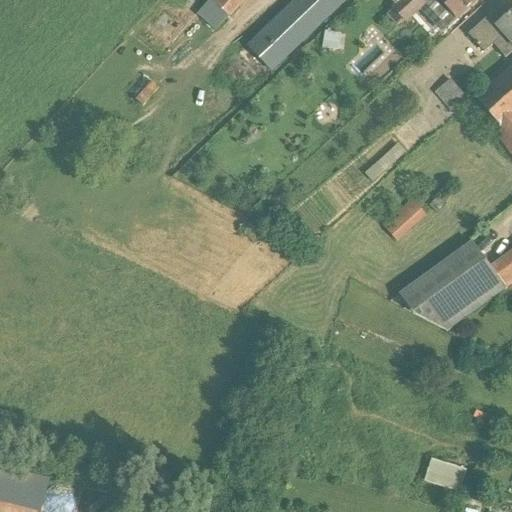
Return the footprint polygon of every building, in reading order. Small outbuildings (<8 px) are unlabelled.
[(244,0),(210,0),(197,16),(215,32),(228,16),(230,17),(243,2),(244,0)] [(272,73),(349,0),(297,0),(248,47),(272,73)] [(425,5),(420,0),(403,0),(387,15),(397,26),(402,21),(405,24),(425,5)] [(438,0),(456,19),(477,0),(438,0)] [(505,59),(511,53),(511,13),(497,27),(488,18),(468,36),(484,54),(493,46),(505,59)] [(325,32),(323,49),(339,51),(341,34),(325,32)] [(511,67),(477,98),(502,127),(497,139),(511,156),(511,67)] [(140,76),(124,91),(139,107),(155,92),(140,76)] [(435,93),(451,112),(459,104),(461,107),(469,100),(450,80),(435,93)] [(396,144),(361,172),(369,182),(404,154),(396,144)] [(437,212),(444,204),(439,199),(438,198),(430,206),(436,212),(437,212)] [(398,243),(426,217),(412,201),(383,228),(398,243)] [(285,223),(270,215),(264,226),(278,235),(285,223)] [(473,244),(396,296),(414,315),(447,333),(504,291),(473,244)] [(507,286),(511,282),(511,256),(495,270),(507,286)] [(498,421),(484,415),(482,421),(485,423),(494,426),(495,427),(498,421)] [(425,482),(460,493),(467,471),(432,460),(425,482)] [(0,461),(0,498),(49,510),(57,475),(0,461)]
